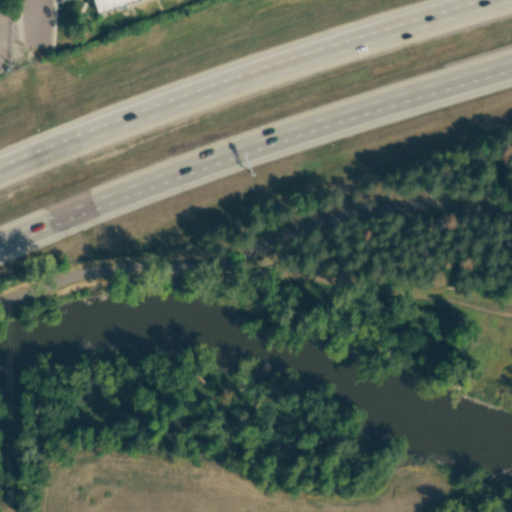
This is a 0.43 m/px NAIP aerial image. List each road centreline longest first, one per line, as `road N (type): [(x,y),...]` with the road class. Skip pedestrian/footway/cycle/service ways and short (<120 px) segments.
road 1 (motorway): [(0,243),(214,160),(511,66)]
road 2 (motorway): [(497,0),(141,115),(0,171)]
